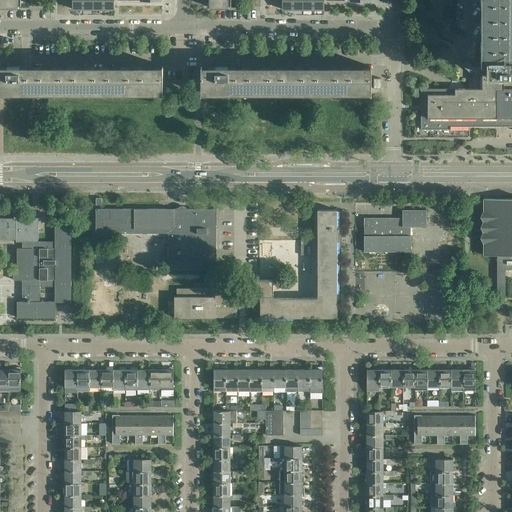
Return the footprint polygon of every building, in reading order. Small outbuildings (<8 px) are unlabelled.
[(83,9),(83,0),(72,0),(72,9),(83,9)] [(93,9),(93,0),(83,0),(83,9),(93,9)] [(104,9),(103,0),(93,0),(93,9),(104,9)] [(103,0),(104,9),(114,9),(114,1),(114,0),(103,0)] [(293,9),(292,0),(282,0),(282,9),(293,9)] [(303,9),(303,0),(292,0),(293,9),(303,9)] [(313,9),(313,0),(303,0),(303,9),(313,9)] [(313,0),(313,9),(324,9),(324,1),(323,0),(313,0)] [(421,88),(421,125),(414,125),(414,137),(470,137),(470,126),(511,125),(511,88),(503,88),(503,75),(511,74),(511,0),(480,0),(481,62),(481,63),(486,63),(486,75),(482,75),(482,88),(421,88)] [(0,91),(162,92),(162,66),(20,66),(20,61),(0,60),(0,91)] [(201,69),(201,92),(371,92),(371,66),(228,66),(228,61),(207,61),(207,69),(201,69)] [(483,210),(480,216),(483,221),(480,227),(483,231),(480,237),(483,243),(483,255),(497,255),(497,298),(505,298),(505,269),(511,269),(511,198),(483,198),(483,210)] [(134,208),(96,208),(96,233),(168,233),(168,269),(217,269),(216,208),(187,208),(134,208)] [(16,209),(0,209),(0,238),(16,239),(16,242),(22,242),(22,248),(17,248),(17,271),(13,271),(13,280),(22,280),(22,301),(17,301),(17,317),(55,318),(55,302),(71,302),(71,226),(55,226),(55,242),(38,242),(38,218),(16,217),(16,209)] [(273,279),(254,279),(254,296),(260,296),(260,317),(337,317),(337,248),(337,210),(318,210),(318,298),(274,298),(273,279)] [(364,226),(364,235),(364,252),(411,251),(411,235),(410,235),(410,226),(425,226),(425,227),(426,227),(426,210),(402,210),(402,218),(395,218),(364,218),(364,226)] [(177,287),(177,295),(174,296),(174,317),(216,317),(237,317),(237,293),(216,292),(216,288),(177,287)] [(373,369),(367,369),(367,391),(379,391),(379,386),(379,369),(379,366),(373,367),(373,369)] [(397,369),(391,369),(391,386),(403,386),(403,369),(403,366),(397,367),(397,369)] [(409,369),(403,369),(403,386),(415,386),(415,369),(415,366),(409,367),(409,369)] [(451,386),(451,390),(463,390),(463,369),(463,366),(457,366),(457,369),(451,369),(451,386)] [(0,368),(0,390),(8,391),(9,386),(8,369),(8,367),(2,367),(2,369),(0,368)] [(14,369),(8,369),(9,386),(8,391),(21,391),(21,386),(21,369),(20,369),(20,367),(14,367),(14,369)] [(71,369),(65,369),(65,392),(77,392),(77,391),(77,369),(77,367),(70,367),(71,369)] [(83,369),(77,369),(77,391),(89,391),(89,386),(89,369),(89,367),(83,367),(83,369)] [(89,369),(89,386),(101,386),(101,369),(101,367),(95,367),(95,369),(89,369)] [(107,369),(101,369),(101,386),(113,386),(113,369),(113,367),(107,367),(107,369)] [(113,369),(113,386),(113,389),(125,389),(125,386),(125,369),(125,367),(119,367),(119,369),(113,369)] [(125,369),(125,386),(125,389),(137,389),(137,369),(137,367),(131,367),(131,369),(125,369)] [(143,369),(137,369),(137,389),(149,389),(149,369),(149,367),(143,367),(143,369)] [(155,369),(149,369),(149,389),(161,389),(161,369),(161,367),(155,367),(155,369)] [(161,369),(161,389),(173,389),(174,369),(173,369),(173,367),(167,367),(167,369),(161,369)] [(214,369),(214,391),(226,391),(226,369),(226,367),(220,367),(220,369),(214,369)] [(226,369),(226,391),(238,391),(238,369),(238,367),(234,367),(232,367),(232,369),(226,369)] [(238,369),(238,391),(250,391),(250,369),(250,367),(244,367),(244,369),(238,369)] [(256,369),(250,369),(250,391),(262,391),(262,369),(262,367),(258,367),(256,367),(256,369)] [(268,369),(262,369),(262,391),(274,391),(274,386),(274,369),(274,367),(268,367),(268,369)] [(280,369),(274,369),(274,386),(286,386),(286,369),(286,367),(280,367),(280,369)] [(292,369),(286,369),(286,386),(286,391),(298,391),(298,369),(298,367),(292,367),(292,369)] [(304,369),(298,369),(298,391),(310,391),(310,386),(310,369),(310,367),(304,367),(304,369)] [(316,369),(310,369),(310,386),(310,391),(322,391),(322,386),(322,369),(322,367),(316,367),(316,369)] [(385,369),(379,369),(379,386),(391,386),(391,369),(391,367),(385,367),(385,369)] [(421,369),(415,369),(415,386),(415,390),(427,390),(427,386),(427,369),(427,367),(421,367),(421,369)] [(433,369),(427,369),(427,386),(439,386),(439,369),(439,367),(433,367),(433,369)] [(439,369),(439,386),(451,386),(451,369),(451,367),(445,367),(445,369),(439,369)] [(469,369),(463,369),(463,390),(475,390),(475,369),(475,367),(471,367),(469,367),(469,369)] [(81,410),(64,410),(64,423),(81,423),(81,410)] [(236,410),(214,410),(214,422),(230,422),(236,422),(236,410)] [(367,410),(367,423),(383,423),(383,410),(367,410)] [(112,430),(112,443),(120,443),(120,434),(128,434),(128,415),(120,415),(120,418),(120,421),(120,424),(120,427),(120,430),(112,430)] [(128,415),(128,434),(135,434),(135,443),(139,443),(139,415),(128,415)] [(139,415),(139,443),(143,443),(143,434),(151,434),(151,415),(139,415)] [(151,415),(151,434),(158,434),(158,443),(162,443),(162,415),(151,415)] [(162,415),(162,443),(166,443),(166,434),(173,434),(173,435),(174,435),(174,415),(173,415),(162,415)] [(430,415),(422,415),(422,418),(422,421),(422,424),(422,426),(422,429),(414,429),(414,443),(422,443),(422,434),(430,435),(430,415)] [(441,415),(430,415),(430,435),(437,434),(437,443),(441,443),(441,415)] [(453,415),(441,415),(441,443),(445,443),(445,435),(453,435),(453,415)] [(464,415),(453,415),(453,435),(460,434),(460,443),(464,443),(464,415)] [(475,415),(464,415),(464,443),(468,443),(468,434),(475,434),(475,435),(476,435),(476,415),(475,415)] [(230,422),(214,422),(214,434),(230,434),(230,422)] [(81,423),(64,423),(64,435),(81,434),(81,423)] [(367,423),(367,434),(383,435),(383,423),(367,423)] [(81,434),(64,435),(64,447),(65,447),(81,447),(81,440),(90,440),(92,440),(92,435),(90,435),(84,435),(84,434),(81,434)] [(230,434),(214,434),(214,446),(230,446),(230,434)] [(367,434),(367,447),(383,447),(383,435),(367,434)] [(280,445),(274,445),(274,457),(280,457),(302,458),(304,457),(304,454),(302,454),(302,451),(302,445),(280,445)] [(230,446),(214,446),(214,458),(230,458),(230,446)] [(65,447),(64,447),(64,459),(81,459),(84,459),(87,459),(87,447),(81,447),(65,447)] [(367,447),(367,459),(383,459),(383,447),(367,447)] [(134,455),(129,455),(129,471),(151,471),(153,471),(153,465),(151,464),(151,458),(134,458),(134,455)] [(302,458),(280,457),(280,469),(302,469),(304,469),(304,466),(302,466),(302,463),(302,458)] [(230,458),(214,458),(214,470),(230,470),(230,458)] [(453,458),(436,458),(436,470),(453,470),(455,470),(455,464),(453,464),(453,458)] [(81,459),(64,459),(64,471),(81,471),(81,459)] [(383,459),(367,459),(367,470),(383,471),(383,463),(386,463),(386,459),(383,459)] [(302,469),(280,469),(280,481),(302,481),(304,481),(304,475),(302,475),(302,469)] [(230,470),(214,470),(214,482),(230,482),(230,470)] [(367,470),(367,483),(383,482),(383,471),(367,470)] [(453,470),(436,470),(431,470),(431,482),(453,482),(455,482),(455,476),(453,476),(453,470)] [(81,471),(64,471),(64,483),(81,483),(81,475),(92,476),(92,471),(81,471)] [(151,471),(129,471),(129,483),(134,483),(151,483),(153,483),(153,476),(151,476),(151,471)] [(302,481),(280,481),(280,493),(285,493),(302,494),(304,494),(304,487),(302,487),(302,481)] [(230,482),(214,482),(214,494),(230,494),(230,482)] [(383,482),(367,483),(367,495),(383,494),(383,487),(386,487),(386,483),(383,482)] [(453,482),(431,482),(431,494),(453,494),(455,494),(455,488),(453,488),(453,482)] [(81,483),(64,483),(64,495),(81,495),(81,483)] [(134,483),(133,495),(151,495),(153,495),(153,488),(151,488),(151,483),(134,483)] [(302,494),(285,493),(285,505),(302,505),(304,506),(304,502),(302,502),(302,494)] [(230,494),(214,494),(214,506),(230,506),(230,499),(241,499),(241,494),(230,494)] [(383,494),(367,495),(367,507),(383,507),(383,499),(386,499),(386,495),(383,494)] [(453,494),(431,494),(431,506),(436,506),(453,506),(455,506),(455,502),(453,502),(453,494)] [(81,495),(64,495),(64,507),(81,507),(81,495)] [(151,495),(133,495),(133,507),(151,507),(153,507),(153,503),(151,503),(151,495)]
